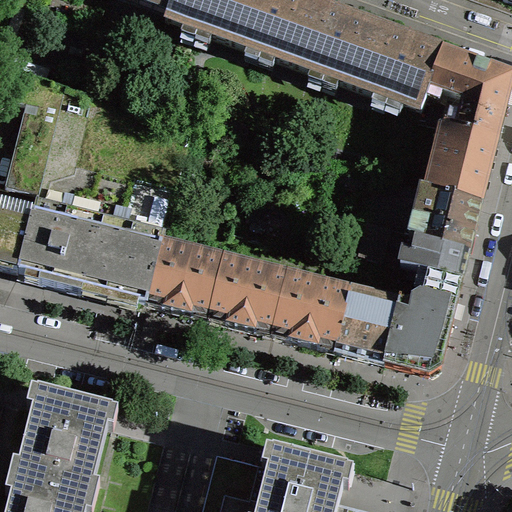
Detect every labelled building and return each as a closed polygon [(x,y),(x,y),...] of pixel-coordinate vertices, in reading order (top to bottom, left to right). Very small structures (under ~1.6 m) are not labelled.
[(141,0),(171,11),(174,0),(141,0)] [(247,0),(174,0),(171,11),(166,24),(230,47),(234,37),(247,0)] [(249,54),(275,63),(294,70),(298,58),(316,9),(290,0),(247,0),(234,37),(230,47),(249,54)] [(362,80),(379,32),(316,9),(298,58),(294,70),(313,77),(338,86),(357,93),(362,80)] [(426,102),(429,92),(443,54),(441,54),(379,32),(362,80),(357,93),(376,100),(402,109),(421,116),(426,102)] [(498,143),(511,85),(511,84),(509,78),(443,54),(429,92),(443,97),(448,99),(446,109),(441,127),(441,128),(441,129),(498,143)] [(38,198),(65,92),(0,68),(0,102),(26,109),(5,190),(38,198)] [(31,226),(19,276),(146,308),(160,253),(161,247),(190,133),(151,123),(133,117),(65,92),(38,198),(34,214),(33,219),(31,226)] [(482,206),(498,143),(441,129),(431,169),(438,170),(433,194),(482,206)] [(462,284),(463,279),(471,248),(482,206),(433,194),(428,193),(426,200),(419,199),(409,238),(416,240),(412,255),(404,253),(400,268),(410,271),(428,275),(462,284)] [(0,218),(0,270),(19,276),(31,226),(0,218)] [(385,247),(389,233),(378,230),(368,228),(360,258),(381,264),(385,247)] [(152,309),(185,317),(216,325),(248,333),(279,341),(312,349),(336,355),(349,303),(160,253),(146,308),(152,309)] [(397,315),(384,368),(429,379),(440,372),(462,284),(428,275),(426,285),(419,283),(412,310),(400,307),(397,315)] [(349,303),(336,355),(384,368),(397,315),(384,311),(386,303),(368,299),(365,307),(349,303)] [(112,413),(38,394),(35,404),(22,455),(7,511),(87,511),(110,423),(112,413)] [(358,511),(339,507),(345,482),(347,471),(273,453),(270,463),(268,472),(217,459),(203,511),(358,511)]
